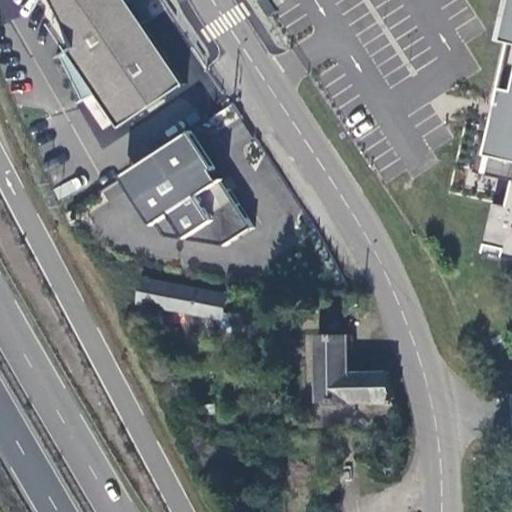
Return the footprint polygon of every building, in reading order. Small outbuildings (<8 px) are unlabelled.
[(127,130),(189,88),(131,0),(51,0),(53,6),(59,15),(68,21),(81,53),(73,59),(91,103),(106,98),(127,130)] [(511,0),(507,0),(500,30),(511,33),(511,77),(511,83),(499,80),(485,143),(491,145),(511,149),(511,0)] [(165,235),(224,244),(252,225),(202,152),(188,130),(124,173),(138,194),(165,235)] [(511,149),(491,145),(483,173),(511,179),(511,205),(502,204),(493,246),(511,250),(511,253),(511,258),(511,149)] [(141,309),(246,326),(248,310),(248,303),(244,298),(238,296),(232,298),(146,283),(141,309)] [(320,405),(397,405),(392,374),(355,374),(353,340),(318,340),(320,405)]
